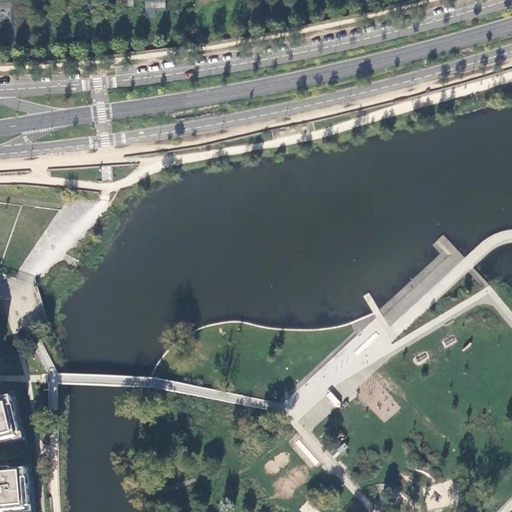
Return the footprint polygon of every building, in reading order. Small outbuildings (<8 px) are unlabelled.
[(145,0),(144,16),(155,17),(156,7),(164,8),(165,1),(155,0),(145,0)] [(110,179),(110,166),(102,166),(102,179),(110,179)] [(0,400),(0,443),(20,438),(10,399),(0,400)] [(345,444),(337,450),(340,454),(348,447),(345,444)] [(0,511),(15,511),(30,511),(27,471),(11,472),(11,469),(0,469),(0,511)]
